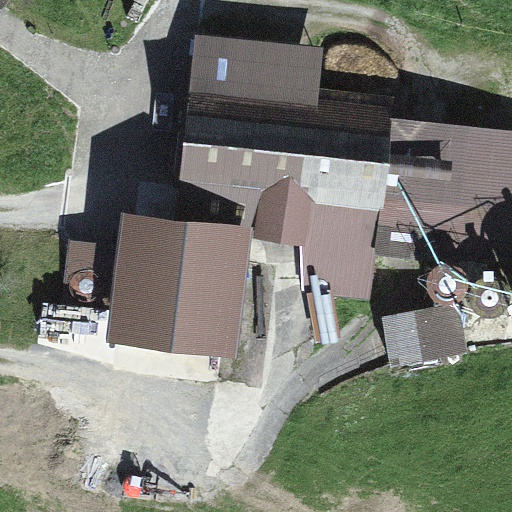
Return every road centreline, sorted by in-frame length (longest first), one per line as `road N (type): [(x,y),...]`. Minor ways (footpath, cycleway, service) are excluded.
road 1 (track): [(242,430),(77,369),(0,360)]
road 2 (track): [(0,206),(83,203),(130,156),(151,80)]
